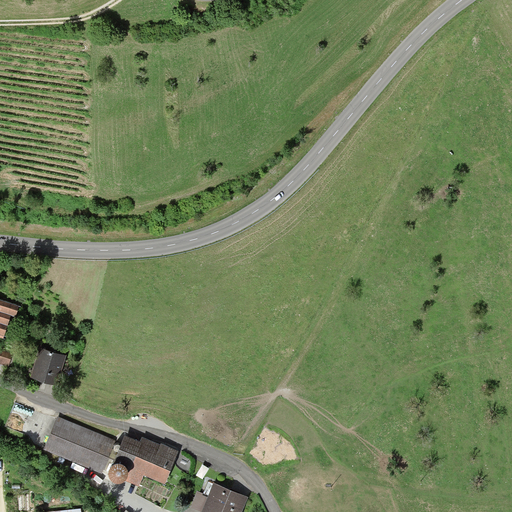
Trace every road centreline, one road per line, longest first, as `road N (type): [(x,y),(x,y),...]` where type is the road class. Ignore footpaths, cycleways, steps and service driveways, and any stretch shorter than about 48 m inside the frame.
road 1 (tertiary): [(0,242),(132,250),(223,229),(269,201),(399,54),(462,0)]
road 2 (residential): [(274,511),(254,483),(209,454),(0,382)]
road 3 (track): [(180,197),(117,214),(0,195)]
road 4 (unknown): [(117,250),(75,412)]
road 5 (track): [(117,0),(70,19),(0,22)]
